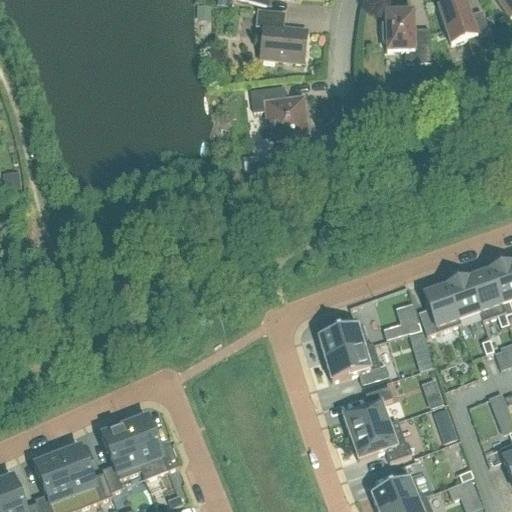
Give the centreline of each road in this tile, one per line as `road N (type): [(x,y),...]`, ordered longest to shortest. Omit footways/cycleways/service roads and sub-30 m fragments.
road 1 (residential): [(337,511),(279,324),(511,236)]
road 2 (residential): [(0,455),(161,387),(173,398),(219,511)]
